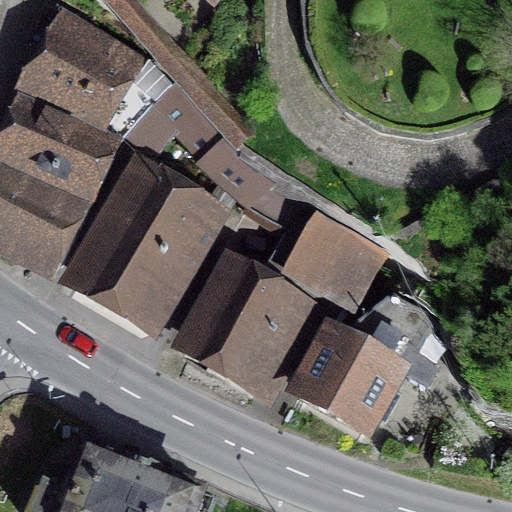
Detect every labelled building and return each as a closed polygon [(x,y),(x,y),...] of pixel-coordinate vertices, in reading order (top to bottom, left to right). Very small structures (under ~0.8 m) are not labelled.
[(151,54),(235,148),(252,135),(194,67),(148,15),(135,0),(97,0),(118,17),(151,54)] [(40,97),(34,109),(95,138),(134,71),(79,40),(69,36),(36,95),(40,97)] [(172,88),(129,138),(155,159),(165,146),(178,133),(206,164),(201,169),(249,208),(260,189),(263,185),(233,166),(235,158),(172,88)] [(5,170),(12,174),(65,199),(90,211),(120,149),(95,138),(34,109),(5,170)] [(63,203),(65,199),(12,174),(0,198),(0,235),(61,267),(85,220),(75,215),(77,210),(63,203)] [(81,284),(148,322),(206,223),(139,184),(81,284)] [(246,211),(274,230),(289,208),(260,189),(249,208),(246,211)] [(274,286),(318,310),(344,324),(382,257),(322,224),(320,228),(309,223),(274,286)] [(240,268),(194,350),(271,393),(318,310),(274,286),(240,268)] [(298,398),(365,434),(409,355),(419,360),(440,320),(400,294),(341,343),(332,338),(298,398)] [(210,511),(213,505),(85,453),(66,500),(45,492),(36,511),(210,511)]
